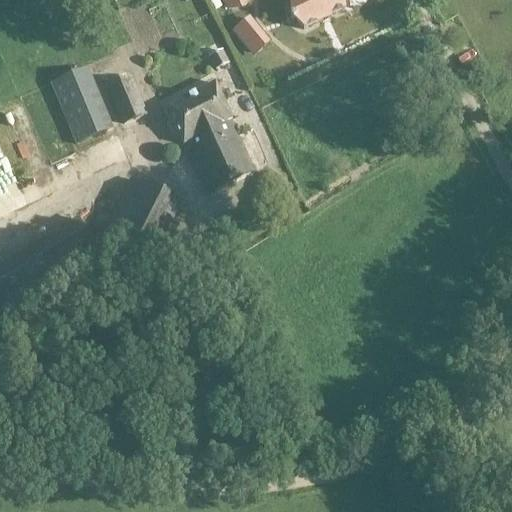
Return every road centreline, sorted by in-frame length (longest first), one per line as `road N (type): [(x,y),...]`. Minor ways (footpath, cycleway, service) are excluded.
road 1 (track): [(0,473),(201,489),(320,481),(446,432),(511,340)]
road 2 (track): [(0,365),(161,268),(207,262),(295,486)]
road 3 (track): [(207,262),(205,233),(105,0)]
